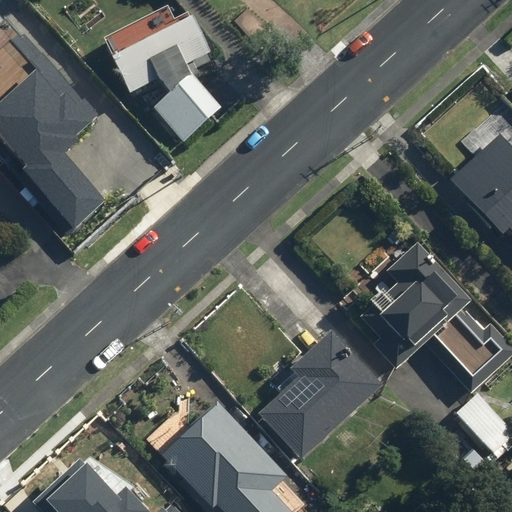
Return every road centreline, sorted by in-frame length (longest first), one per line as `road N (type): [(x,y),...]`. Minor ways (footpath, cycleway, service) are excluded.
road 1 (residential): [(453,0),(0,410)]
road 2 (unknown): [(342,100),(511,308)]
